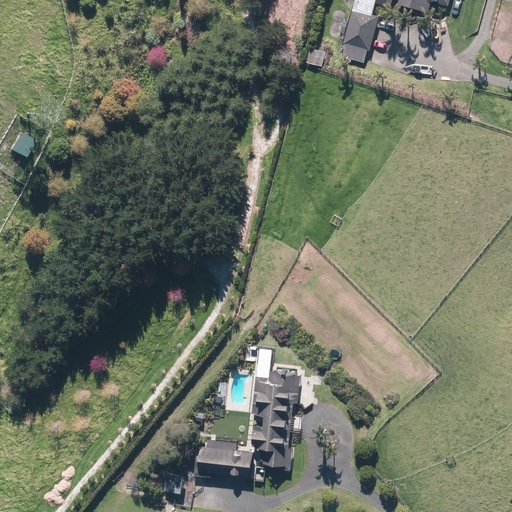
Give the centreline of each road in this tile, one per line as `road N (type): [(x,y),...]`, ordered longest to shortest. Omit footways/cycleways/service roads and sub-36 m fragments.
road 1 (unknown): [(57,511),(217,313),(230,281),(261,139),(242,0)]
road 2 (unknown): [(261,139),(278,118),(281,91),(249,27),(250,0)]
